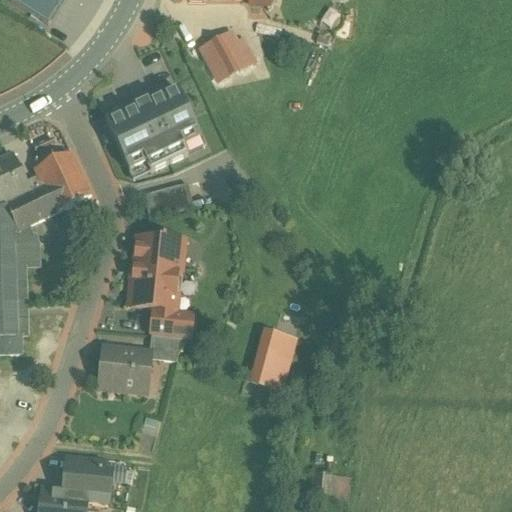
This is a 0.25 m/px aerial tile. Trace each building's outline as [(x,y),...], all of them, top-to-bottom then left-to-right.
[(13,0),(11,4),(48,28),(65,0),(13,0)] [(246,34),(204,50),(219,88),(260,72),(246,34)] [(180,95),(109,128),(129,173),(146,165),(152,179),(189,162),(183,148),(201,140),(180,95)] [(14,160),(0,166),(0,359),(23,359),(23,341),(29,341),(26,272),(41,271),(40,248),(37,239),(34,240),(30,230),(92,201),(71,157),(35,174),(39,180),(26,186),(14,160)] [(188,188),(157,196),(144,199),(150,223),(194,212),(188,188)] [(165,247),(139,244),(136,270),(133,273),(131,285),(134,288),(132,311),(155,314),(154,323),(175,326),(176,320),(178,300),(175,297),(177,281),(183,276),(186,246),(165,244),(165,247)] [(193,322),(176,320),(175,326),(154,323),(152,341),(184,345),(191,346),(193,322)] [(294,345),(273,339),(259,389),(281,395),(292,353),(301,356),(306,340),(296,337),(294,345)] [(184,345),(152,341),(151,353),(161,354),(160,366),(177,368),(184,345)] [(153,358),(103,353),(99,395),(120,397),(120,396),(147,399),(147,400),(148,400),(153,358)] [(104,465),(68,461),(64,498),(63,506),(87,509),(108,511),(112,478),(103,477),(104,465)] [(334,479),(314,477),(312,501),(331,503),(334,479)] [(44,495),(43,495),(40,511),(86,511),(87,509),(63,506),(64,498),(44,496),(44,495)]
